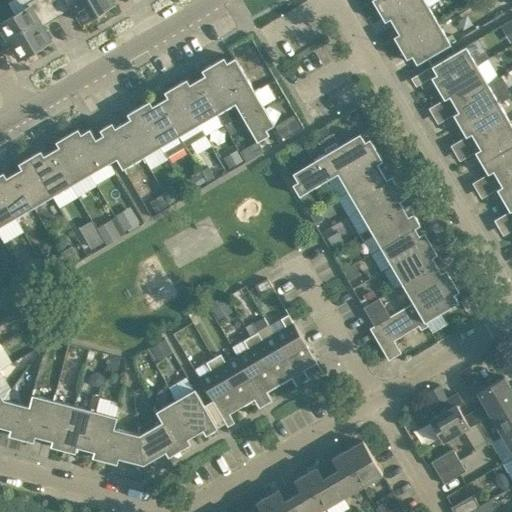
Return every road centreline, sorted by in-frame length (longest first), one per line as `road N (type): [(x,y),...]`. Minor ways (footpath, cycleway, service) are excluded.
road 1 (residential): [(511,321),(191,508),(143,503)]
road 2 (residential): [(511,303),(335,0)]
road 3 (tertiary): [(21,109),(209,0)]
road 4 (residential): [(143,503),(0,467)]
